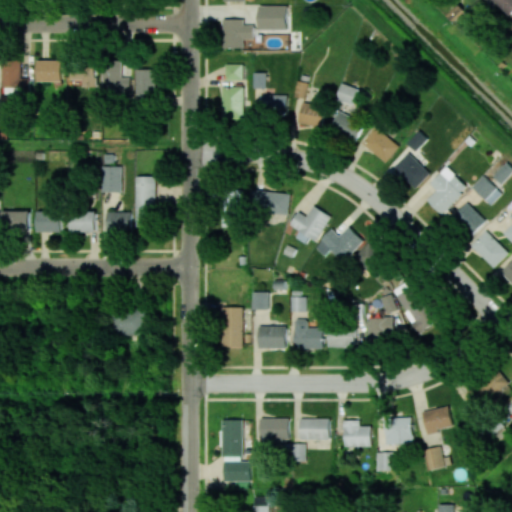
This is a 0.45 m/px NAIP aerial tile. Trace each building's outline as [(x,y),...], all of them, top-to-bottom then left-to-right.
[(511,5),(511,0),(493,0),(506,12),(511,5)] [(288,29),(288,6),(260,5),(260,29),(288,29)] [(244,18),(224,18),(223,47),(244,48),(244,39),(254,39),(254,25),(244,25),(244,18)] [(39,81),(64,81),(64,60),(39,59),(39,81)] [(2,62),(3,88),(20,87),(20,94),(30,93),(29,77),(22,77),(21,62),(2,62)] [(132,78),(122,77),(123,64),(104,63),(103,93),(131,94),(132,78)] [(73,79),(85,79),(85,87),(99,86),(98,64),(73,64),(73,79)] [(245,64),(229,64),(228,116),(244,116),(245,64)] [(136,100),(156,100),(156,68),(137,68),(136,100)] [(266,72),(254,72),(253,87),(266,88),(266,72)] [(295,96),(306,98),(308,81),(297,80),(295,96)] [(359,88),(342,82),(337,99),(354,105),(359,88)] [(288,95),(261,94),(260,114),(287,115),(288,95)] [(323,127),(326,108),(303,103),(299,122),(323,127)] [(364,122),(340,111),(331,129),(356,141),(364,122)] [(363,143),(387,162),(400,145),(376,126),(363,143)] [(408,143),(417,151),(428,138),(419,130),(408,143)] [(431,174),(410,152),(395,166),(415,188),(431,174)] [(494,175),(502,184),(511,174),(511,165),(508,161),(494,175)] [(123,192),(123,166),(104,166),(103,192),(123,192)] [(437,190),(428,199),(442,213),(469,187),(448,166),(430,183),(437,190)] [(472,186),(491,205),(503,193),(484,174),(472,186)] [(137,227),(157,227),(156,176),(136,176),(137,227)] [(289,214),(291,193),(254,189),(252,210),(289,214)] [(224,224),(244,225),(245,195),(225,195),(224,224)] [(452,217),(471,237),(487,221),(469,201),(452,217)] [(298,211),(291,225),(301,230),(297,237),(307,242),(309,237),(318,241),(331,215),(313,205),(308,216),(298,211)] [(31,210),(3,211),(3,232),(31,231),(31,210)] [(63,211),(38,210),(38,231),(62,231),(63,211)] [(71,231),(97,232),(97,211),(72,211),(71,231)] [(107,232),(132,233),(132,212),(107,211),(107,232)] [(325,255),(331,249),(344,262),(365,240),(349,226),(340,235),(333,228),(316,247),(325,255)] [(510,252),(487,230),(472,245),(495,267),(510,252)] [(383,284),(398,268),(370,241),(355,258),(383,284)] [(511,260),(502,276),(511,282),(511,260)] [(422,333),(440,318),(413,285),(395,299),(422,333)] [(253,309),(269,309),(270,291),(254,291),(253,309)] [(398,309),(392,293),(382,297),(388,313),(398,309)] [(292,311),(307,311),(307,296),(292,296),(292,311)] [(243,306),(224,307),(225,347),(244,347),(243,306)] [(147,335),(148,311),(113,309),(112,334),(147,335)] [(368,318),(369,344),(394,344),(393,317),(368,318)] [(324,327),(309,327),(309,318),(295,319),(295,348),(324,347),(324,327)] [(259,347),(287,348),(288,325),(260,325),(259,347)] [(329,346),(357,347),(357,328),(329,327),(329,346)] [(465,390),(475,407),(510,386),(500,369),(465,390)] [(427,432),(454,427),(450,405),(424,410),(427,432)] [(387,443),(414,442),(413,416),(386,417),(387,443)] [(290,418),(261,417),(261,438),(290,438),(290,418)] [(331,439),(330,417),(301,418),(302,439),(331,439)] [(244,419),(222,419),(222,456),(244,456),(244,419)] [(372,425),(361,425),(361,420),(345,419),(345,446),(372,446),(372,425)] [(306,460),(306,443),(294,443),(294,461),(306,460)] [(446,466),(441,445),(424,449),(429,470),(446,466)] [(378,470),(393,470),(393,452),(377,452),(378,470)] [(226,480),(236,481),(236,486),(245,486),(245,481),(251,481),(252,458),(226,458),(226,480)] [(269,511),(270,497),(255,496),(254,511),(269,511)]
